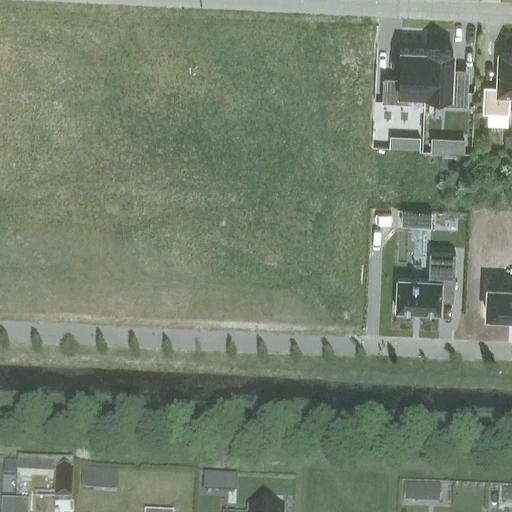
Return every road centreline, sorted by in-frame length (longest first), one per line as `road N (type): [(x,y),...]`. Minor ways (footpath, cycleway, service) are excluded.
road 1 (residential): [(0,330),(511,354)]
road 2 (residential): [(511,16),(173,0)]
